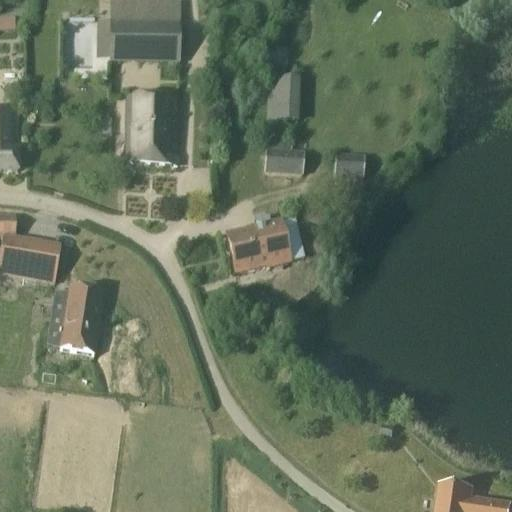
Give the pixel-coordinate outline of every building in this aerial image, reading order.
[(0,22),(0,34),(14,34),(13,22),(0,22)] [(179,67),(179,59),(180,26),(109,26),(109,34),(104,33),(104,54),(109,54),(108,66),(179,67)] [(295,126),(296,82),(265,81),(264,125),(295,126)] [(130,101),(125,166),(174,170),(179,104),(130,101)] [(0,116),(0,175),(16,175),(15,116),(0,116)] [(302,181),(304,142),(305,129),(291,128),(290,141),(289,146),(264,144),(262,178),(302,181)] [(333,157),(332,183),(361,185),(363,160),(333,157)] [(0,243),(0,244),(0,246),(0,280),(53,288),(59,249),(15,241),(14,219),(0,218),(0,243)] [(288,266),(279,225),(224,237),(233,278),(288,266)] [(102,296),(68,291),(58,353),(92,359),(102,296)] [(471,495),(439,490),(435,511),(508,511),(509,509),(470,503),(471,495)]
